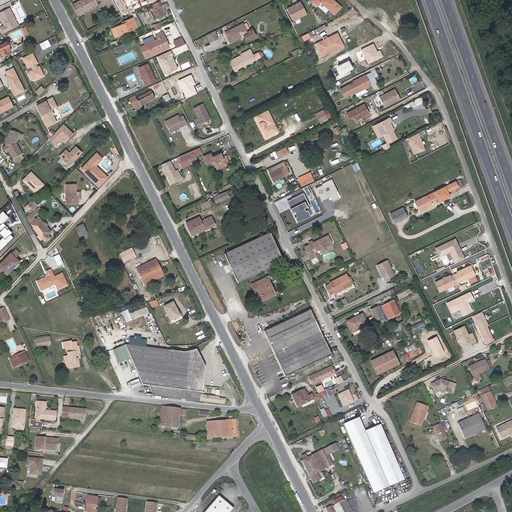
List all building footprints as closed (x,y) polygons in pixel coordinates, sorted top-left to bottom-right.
[(77,13),(97,3),(96,1),(98,0),(80,0),(72,5),(77,13)] [(314,0),(313,2),(317,5),(320,2),(330,10),(332,8),(336,11),(336,12),(341,6),(333,0),(314,0)] [(159,2),(153,4),(154,6),(153,6),(153,8),(151,9),(156,19),(165,15),(163,10),(169,7),(166,3),(161,5),(159,2)] [(306,13),(300,2),(287,9),(293,20),(306,13)] [(19,24),(10,6),(0,11),(0,14),(5,24),(0,26),(0,28),(2,33),(19,24)] [(345,17),(356,12),(354,9),(343,14),(345,17)] [(119,35),(137,27),(132,18),(124,21),(125,23),(123,24),(115,27),(119,35)] [(242,24),(225,33),(230,43),(244,36),(246,40),(254,37),(251,30),(247,32),(242,24)] [(210,40),(217,36),(214,31),(207,35),(210,40)] [(148,54),(168,46),(162,32),(156,35),(158,39),(144,45),(148,54)] [(144,43),(157,38),(155,34),(143,39),(144,43)] [(323,56),(343,46),(337,34),(325,40),(322,41),(317,44),(323,56)] [(177,48),(185,44),(182,38),(174,41),(177,48)] [(0,52),(1,55),(10,50),(8,46),(9,45),(9,44),(8,42),(7,42),(6,42),(6,41),(2,43),(1,40),(0,40),(0,52)] [(146,58),(169,48),(168,46),(148,54),(144,45),(141,47),(146,58)] [(234,70),(260,57),(257,52),(252,55),(250,49),(240,54),(240,55),(229,61),(234,70)] [(173,60),(171,55),(172,55),(170,50),(157,56),(165,74),(177,69),(174,62),(173,62),(172,61),(173,60)] [(33,51),(23,56),(28,66),(32,64),(34,67),(32,72),(35,79),(44,74),(39,64),(37,66),(35,62),(38,61),(33,51)] [(155,80),(147,64),(138,68),(140,72),(141,72),(143,77),(142,77),(146,84),(155,80)] [(25,89),(14,67),(6,71),(8,74),(6,75),(9,82),(11,81),(13,87),(12,87),(16,94),(25,89)] [(377,82),(374,77),(372,72),(371,72),(365,75),(370,86),(377,82)] [(355,93),(370,86),(365,75),(353,81),(354,82),(340,89),(344,98),(354,92),(355,93)] [(338,90),(336,86),(328,90),(330,94),(338,90)] [(395,89),(379,97),(384,107),(400,99),(395,89)] [(145,103),(155,98),(151,90),(139,96),(139,98),(138,99),(139,100),(138,100),(135,95),(129,99),(133,107),(136,106),(137,108),(141,106),(145,103)] [(173,98),(170,92),(163,95),(166,102),(173,98)] [(0,113),(14,107),(9,95),(0,99),(0,113)] [(53,95),(37,104),(48,124),(57,120),(53,113),(52,113),(51,111),(52,110),(51,108),(55,105),(53,102),(55,101),(53,95)] [(210,120),(202,103),(193,108),(198,117),(194,119),(198,127),(202,125),(201,124),(210,120)] [(404,112),(413,108),(410,103),(401,107),(404,112)] [(368,113),(364,104),(346,113),(349,118),(352,117),(353,118),(355,118),(356,120),(368,113)] [(320,123),(331,118),(326,108),(315,113),(320,123)] [(277,130),(267,111),(257,116),(260,123),(260,124),(260,125),(260,126),(261,127),(262,128),(266,136),(277,130)] [(187,123),(183,116),(180,118),(178,115),(165,122),(169,132),(187,123)] [(390,128),(391,126),(389,123),(391,122),(389,118),(382,122),(382,123),(377,126),(382,135),(383,135),(387,143),(396,138),(392,130),(391,130),(390,128)] [(382,135),(377,126),(382,123),(382,122),(372,127),(378,137),(382,135)] [(62,125),(49,138),(54,143),(60,137),(65,142),(72,134),(62,125)] [(7,144),(3,145),(6,150),(9,148),(15,161),(23,156),(16,141),(20,131),(11,128),(8,137),(8,138),(8,139),(6,140),(6,142),(7,144)] [(319,142),(317,138),(320,136),(319,133),(306,139),(307,141),(311,150),(315,147),(314,144),(319,142)] [(414,154),(426,149),(420,133),(408,137),(414,154)] [(65,149),(59,155),(69,165),(81,152),(75,146),(71,151),(71,152),(69,154),(69,153),(65,149)] [(192,157),(201,153),(199,147),(187,153),(189,158),(192,157)] [(288,152),(286,147),(275,152),(278,157),(288,152)] [(109,177),(97,165),(104,158),(97,151),(81,168),(100,186),(109,177)] [(189,158),(187,153),(179,156),(181,162),(189,158)] [(225,163),(223,158),(221,153),(212,157),(211,153),(203,157),(207,164),(211,162),(214,161),(215,163),(217,169),(226,165),(225,163)] [(191,162),(189,158),(181,162),(179,156),(176,158),(181,169),(192,164),(191,162)] [(176,173),(170,161),(162,164),(171,183),(181,177),(178,172),(176,173)] [(289,174),(284,165),(283,161),(267,169),(269,173),(273,182),(289,174)] [(311,171),(298,177),(302,186),(315,180),(311,171)] [(43,184),(31,172),(23,180),(35,193),(43,184)] [(333,179),(316,186),(321,200),(332,196),(333,199),(340,197),(333,179)] [(438,201),(449,196),(447,192),(457,187),(455,182),(415,201),(419,211),(431,205),(430,201),(436,198),(438,201)] [(76,192),(76,183),(65,184),(66,203),(78,203),(77,199),(76,199),(76,192)] [(228,197),(226,191),(214,197),(216,202),(228,197)] [(388,204),(407,195),(405,191),(386,201),(388,204)] [(287,201),(298,222),(318,211),(315,205),(312,207),(304,192),(287,201)] [(37,205),(32,200),(24,208),(29,213),(37,205)] [(210,206),(208,201),(197,206),(199,211),(210,206)] [(38,208),(27,217),(30,223),(33,227),(33,228),(38,235),(37,236),(40,240),(43,238),(48,234),(51,232),(42,221),(39,223),(33,216),(40,210),(38,208)] [(407,217),(402,208),(390,214),(395,223),(407,217)] [(11,232),(7,228),(6,229),(4,226),(5,225),(2,222),(8,216),(3,210),(0,212),(0,222),(0,223),(0,222),(0,234),(1,236),(0,237),(0,248),(12,237),(9,233),(11,232)] [(191,235),(215,225),(211,216),(203,220),(200,221),(199,217),(186,223),(191,235)] [(87,233),(82,224),(76,227),(80,236),(87,233)] [(283,260),(270,232),(224,253),(237,282),(243,279),(283,260)] [(314,252),(332,243),(328,235),(313,243),(309,245),(304,247),(310,259),(316,256),(314,252)] [(455,239),(436,248),(440,256),(449,251),(455,263),(464,259),(462,255),(461,256),(457,249),(456,249),(455,247),(456,247),(455,245),(457,244),(455,239)] [(131,248),(119,254),(124,264),(136,257),(131,248)] [(0,269),(6,275),(19,261),(15,258),(20,253),(16,249),(11,254),(10,253),(0,263),(0,269)] [(57,266),(64,264),(60,254),(54,256),(57,266)] [(161,272),(155,259),(136,268),(143,282),(161,272)] [(394,275),(387,260),(377,265),(384,280),(394,275)] [(450,276),(435,283),(439,292),(474,275),(470,266),(457,272),(457,273),(450,277),(450,276)] [(67,285),(62,274),(54,277),(51,270),(46,272),(49,276),(37,281),(40,287),(44,285),(46,288),(55,284),(58,289),(67,285)] [(335,293),(351,284),(346,274),(330,283),(330,284),(326,286),(330,294),(335,292),(335,293)] [(273,295),(271,290),(273,289),(272,286),(270,287),(267,281),(266,279),(268,278),(270,277),(269,275),(265,277),(266,277),(251,284),(259,301),(273,295)] [(461,290),(467,288),(465,281),(448,288),(449,291),(460,287),(461,290)] [(369,305),(391,293),(390,290),(367,301),(369,305)] [(469,293),(447,304),(451,313),(459,309),(462,315),(471,311),(468,305),(467,304),(466,303),(473,299),(469,293)] [(400,313),(393,299),(382,305),(389,319),(400,313)] [(179,316),(172,303),(164,307),(170,320),(179,316)] [(382,317),(377,306),(371,309),(376,320),(382,317)] [(121,311),(125,322),(150,314),(148,307),(130,312),(129,309),(121,311)] [(9,320),(4,308),(0,309),(0,313),(0,314),(3,320),(4,322),(9,320)] [(331,355),(310,310),(264,331),(285,377),(331,355)] [(485,344),(495,340),(482,311),(473,315),(485,344)] [(367,324),(362,313),(346,321),(352,332),(367,324)] [(415,331),(426,326),(423,320),(412,326),(415,331)] [(499,327),(496,321),(488,325),(491,331),(499,327)] [(400,329),(398,323),(392,326),(395,332),(400,329)] [(468,335),(463,326),(454,330),(461,345),(470,341),(472,344),(476,342),(471,333),(468,335)] [(50,344),(49,337),(47,337),(37,339),(36,339),(37,345),(37,346),(50,344)] [(78,358),(77,356),(80,355),(78,346),(77,346),(76,341),(71,342),(71,341),(63,342),(64,348),(66,348),(67,356),(63,356),(64,361),(65,360),(67,369),(77,367),(75,358),(78,358)] [(204,376),(205,367),(196,349),(189,351),(184,352),(168,350),(158,349),(138,346),(125,345),(113,350),(119,363),(130,358),(142,384),(150,385),(153,395),(224,404),(225,400),(219,399),(215,398),(215,397),(200,395),(200,392),(202,392),(203,383),(204,376)] [(398,363),(392,351),(374,360),(379,370),(388,366),(389,367),(398,363)] [(28,361),(24,352),(9,359),(13,368),(28,361)] [(488,368),(491,367),(488,361),(485,362),(484,359),(468,367),(473,376),(478,374),(488,369),(488,368)] [(379,370),(374,360),(371,361),(377,373),(389,367),(388,366),(379,370)] [(312,384),(335,374),(331,367),(308,377),(312,384)] [(441,379),(431,384),(435,393),(441,390),(452,394),(455,385),(441,379)] [(153,395),(150,385),(142,384),(146,394),(153,395)] [(497,406),(490,391),(488,387),(479,391),(482,395),(480,396),(487,410),(497,406)] [(297,407),(314,400),(311,394),(307,396),(304,389),(291,395),(297,407)] [(346,391),(338,394),(344,406),(352,403),(346,391)] [(45,410),(46,402),(37,402),(36,418),(39,418),(55,420),(56,411),(45,410)] [(421,419),(424,410),(426,411),(428,407),(417,403),(415,407),(412,416),(413,416),(411,422),(421,426),(423,419),(421,419)] [(84,420),(85,409),(62,407),(61,418),(84,420)] [(178,428),(180,409),(167,407),(161,407),(161,409),(160,412),(160,415),(160,420),(160,425),(162,425),(165,426),(171,427),(177,428),(178,428)] [(23,427),(25,410),(14,409),(13,414),(13,417),(12,426),(18,427),(23,427)] [(330,409),(322,410),(324,418),(331,416),(330,409)] [(485,429),(478,414),(457,423),(464,438),(475,433),(485,429)] [(404,479),(380,424),(365,431),(359,417),(343,424),(373,493),(404,479)] [(36,421),(36,420),(30,419),(29,427),(41,428),(41,422),(36,421)] [(236,436),(235,419),(206,421),(207,438),(236,436)] [(501,438),(511,433),(511,420),(496,428),(501,438)] [(446,436),(440,423),(433,427),(439,439),(446,436)] [(13,446),(14,437),(6,437),(6,440),(5,445),(10,446),(13,446)] [(56,450),(57,439),(36,437),(35,448),(56,450)] [(303,460),(302,461),(310,476),(313,483),(320,480),(316,472),(320,471),(332,464),(327,454),(337,449),(335,444),(324,449),(307,458),(306,456),(302,457),(303,460)] [(42,459),(28,458),(28,464),(31,464),(30,473),(41,475),(42,459)] [(62,502),(63,490),(54,489),(53,496),(56,497),(56,501),(62,502)] [(91,511),(94,511),(97,497),(88,496),(85,511),(91,511)] [(230,511),(233,509),(218,496),(204,511),(230,511)] [(125,511),(127,499),(117,497),(115,511),(125,511)] [(343,511),(340,505),(346,501),(345,499),(343,500),(342,497),(333,501),(332,501),(331,500),(323,504),(327,511),(343,511)] [(351,511),(346,501),(340,505),(343,511),(351,511)] [(147,502),(145,511),(155,511),(157,503),(147,502)]
